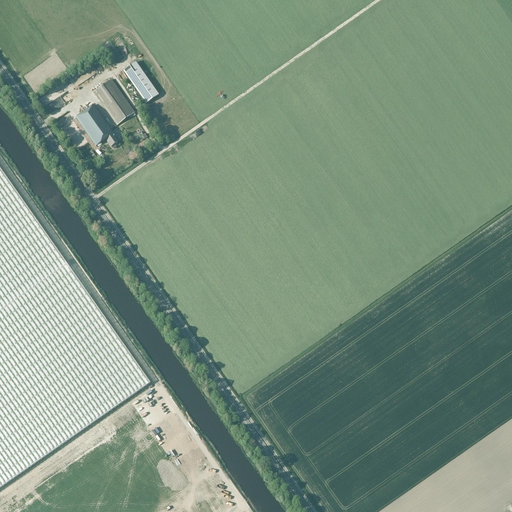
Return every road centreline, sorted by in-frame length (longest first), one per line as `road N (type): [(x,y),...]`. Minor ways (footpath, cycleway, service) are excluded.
road 1 (primary): [(308,511),(0,71)]
road 2 (unknown): [(165,392),(0,154)]
